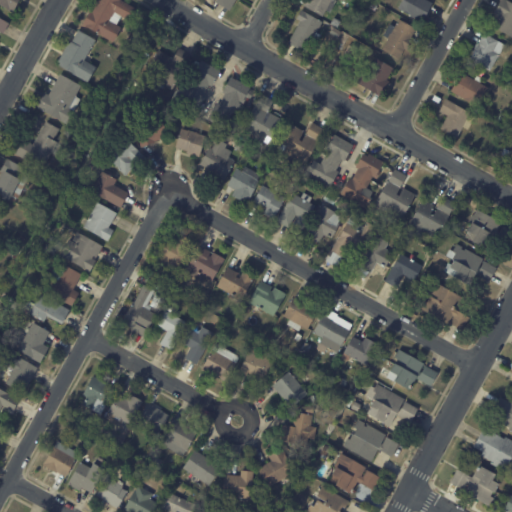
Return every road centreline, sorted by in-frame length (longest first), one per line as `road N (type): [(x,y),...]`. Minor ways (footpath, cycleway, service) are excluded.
road 1 (residential): [(170,0),(511,198)]
road 2 (residential): [(167,192),(477,364)]
road 3 (residential): [(0,492),(167,192)]
road 4 (residential): [(395,511),(511,301)]
road 5 (residential): [(88,335),(236,420)]
road 6 (residential): [(392,130),(464,0)]
